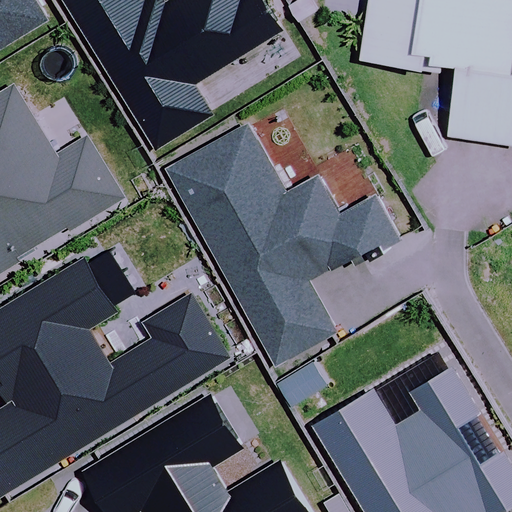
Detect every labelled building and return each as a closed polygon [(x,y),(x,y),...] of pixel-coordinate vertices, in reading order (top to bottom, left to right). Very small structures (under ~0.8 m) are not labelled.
[(0,0),(0,49),(55,16),(45,0),(0,0)] [(291,26),(274,0),(70,0),(162,146),(222,110),(202,79),(291,26)] [(511,0),(371,0),(364,60),(459,73),(451,136),(511,143),(511,0)] [(64,148),(20,80),(0,91),(0,274),(27,259),(23,252),(74,224),(77,229),(133,194),(94,130),(64,148)] [(172,162),(181,182),(282,363),(345,327),(317,277),(337,264),(339,266),(372,248),(377,257),(411,236),(384,188),(350,207),(327,167),(293,185),(255,118),(172,162)] [(125,307),(91,252),(0,306),(0,357),(4,364),(0,366),(0,376),(13,399),(0,407),(0,486),(5,494),(239,353),(199,287),(148,317),(157,335),(118,357),(98,324),(125,307)] [(319,419),(374,511),(500,511),(511,505),(511,447),(511,445),(492,458),(468,420),(488,407),(460,358),(417,386),(429,405),(404,419),(381,383),(319,419)] [(250,443),(215,389),(89,465),(115,511),(137,511),(145,507),(148,511),(321,511),(286,455),(234,487),(220,462),(250,443)]
